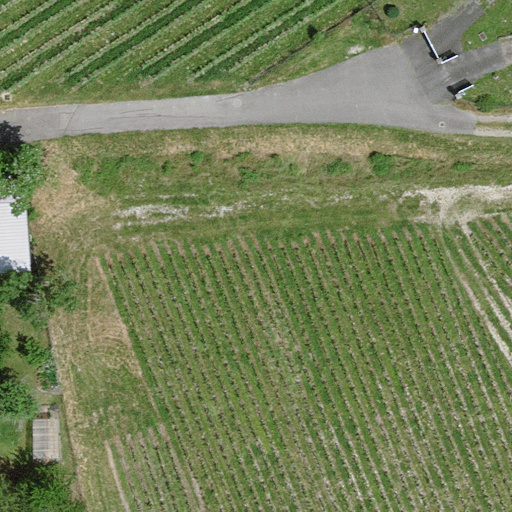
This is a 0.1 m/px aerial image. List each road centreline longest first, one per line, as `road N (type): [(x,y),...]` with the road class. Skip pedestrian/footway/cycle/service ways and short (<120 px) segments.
road 1 (unclassified): [(399,92),(0,131)]
road 2 (track): [(511,123),(421,116),(399,92)]
